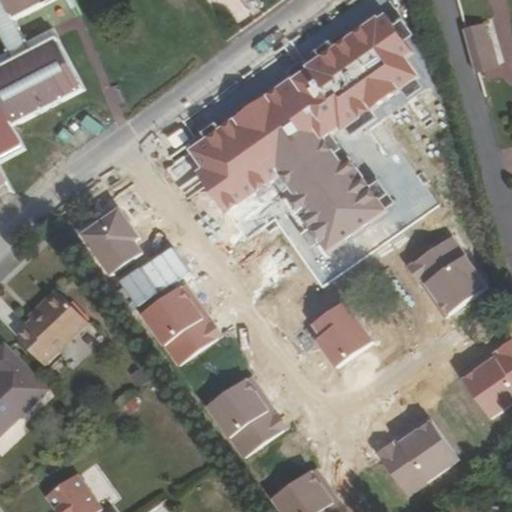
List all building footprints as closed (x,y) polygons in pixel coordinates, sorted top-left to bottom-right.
[(0,0),(0,32),(9,50),(0,54),(0,200),(13,194),(0,169),(0,164),(26,150),(15,129),(86,91),(55,32),(52,27),(25,42),(16,24),(59,0),(0,0)] [(484,64),(486,63),(505,58),(498,32),(497,33),(492,17),(475,22),(473,22),(484,64)] [(42,326),(31,337),(57,363),(100,322),(68,290),(53,302),(57,306),(40,324),(42,326)] [(0,441),(3,445),(63,385),(20,341),(0,357),(11,370),(0,380),(0,441)] [(88,472),(58,494),(70,511),(109,511),(114,508),(88,472)]
